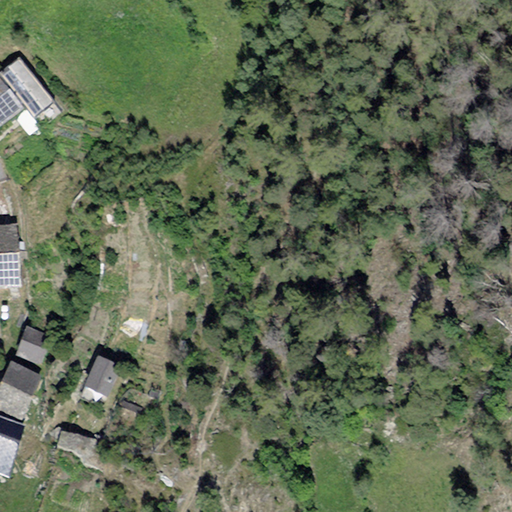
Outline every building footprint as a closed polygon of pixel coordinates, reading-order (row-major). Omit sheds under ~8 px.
[(23,65),(0,82),(0,130),(29,109),(38,121),(55,108),(23,65)] [(20,234),(0,234),(0,290),(22,290),(20,234)] [(33,334),(22,364),(44,371),(54,341),(33,334)] [(122,372),(104,364),(92,389),(110,397),(122,372)] [(16,373),(0,410),(25,421),(41,383),(16,373)] [(0,423),(0,473),(8,476),(22,430),(0,423)]
